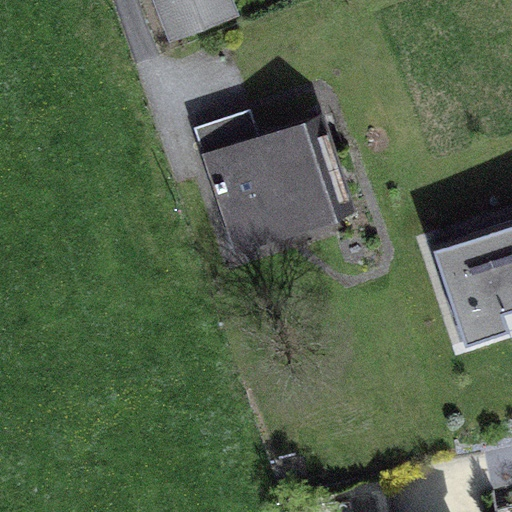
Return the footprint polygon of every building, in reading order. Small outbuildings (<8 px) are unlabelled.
[(159,0),(173,35),(203,23),(194,0),(159,0)] [(234,12),(229,0),(194,0),(203,23),(234,12)] [(240,143),(260,137),(252,112),(232,119),(240,143)] [(353,210),(322,116),(260,137),(240,143),(232,119),(198,130),(238,249),(353,210)] [(511,220),(434,247),(466,343),(510,329),(504,311),(511,308),(511,220)]
